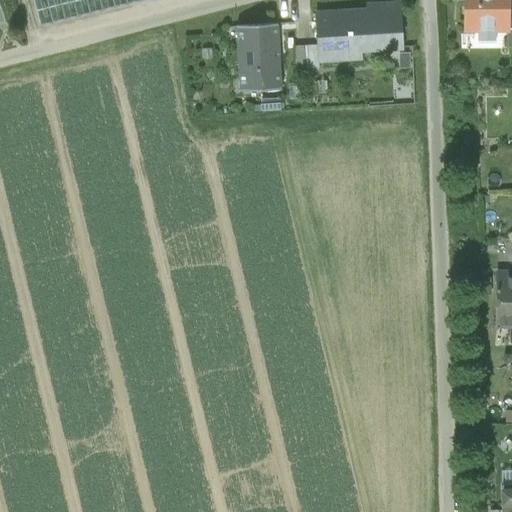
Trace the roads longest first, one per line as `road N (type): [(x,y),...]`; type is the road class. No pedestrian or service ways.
road 1 (track): [(429,0),(450,511)]
road 2 (unclassified): [(257,0),(0,63)]
